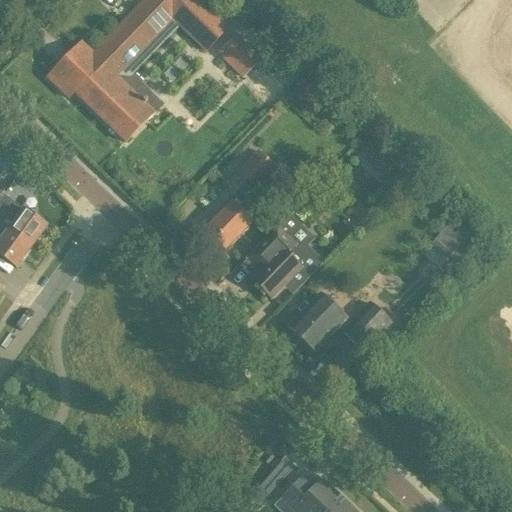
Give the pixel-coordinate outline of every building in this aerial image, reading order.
[(81,44),(47,79),(68,99),(73,94),(125,144),(143,127),(154,115),(162,107),(152,97),(131,77),(178,28),(205,54),(229,29),(199,0),(145,0),(134,11),(92,54),(81,44)] [(242,80),(259,62),(234,37),(217,54),(242,80)] [(309,111),(322,97),(302,79),(295,86),(305,95),(299,102),(309,111)] [(255,190),(275,167),(257,150),(236,173),(255,190)] [(382,176),(393,186),(402,176),(392,166),(382,176)] [(291,210),(310,191),(302,183),(283,203),(291,210)] [(7,232),(29,248),(44,227),(2,196),(6,190),(0,185),(0,209),(5,213),(4,215),(14,222),(7,232)] [(224,251),(250,225),(261,213),(238,191),(227,202),(231,206),(205,233),(224,251)] [(253,280),(251,281),(270,299),(282,287),(287,282),(297,292),(324,264),(307,247),(306,247),(301,251),(288,239),(301,226),(290,216),(276,230),(257,249),(270,262),(253,280)] [(449,225),(431,247),(448,261),(466,240),(449,225)] [(0,257),(14,268),(29,248),(7,232),(0,226),(0,257)] [(349,324),(346,321),(320,296),(288,329),(314,354),(337,329),(363,354),(391,325),(369,303),(349,324)] [(257,489),(266,498),(295,469),(284,458),(257,489)] [(305,479),(285,499),(296,510),(294,511),(355,511),(324,481),(316,490),(305,479)]
